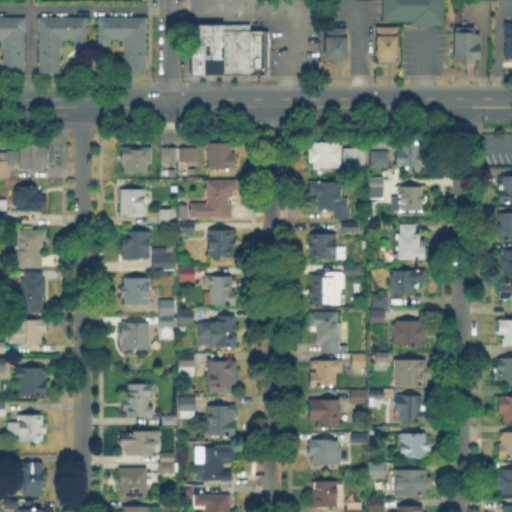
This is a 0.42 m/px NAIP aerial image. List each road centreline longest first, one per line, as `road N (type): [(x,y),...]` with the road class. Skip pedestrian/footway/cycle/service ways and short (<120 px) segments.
road 1 (primary): [(511,106),(0,106)]
road 2 (residential): [(81,511),(82,106)]
road 3 (residential): [(460,511),(460,107)]
road 4 (residential): [(270,511),(270,107)]
